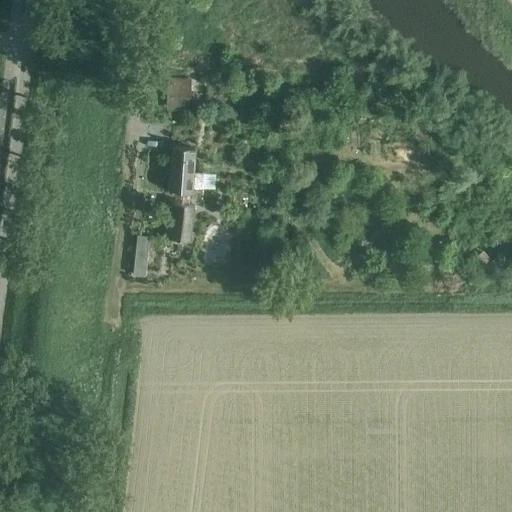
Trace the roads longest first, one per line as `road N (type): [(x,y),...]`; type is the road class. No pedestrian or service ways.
road 1 (track): [(146,0),(125,237),(112,291)]
road 2 (unclassified): [(0,286),(33,0)]
